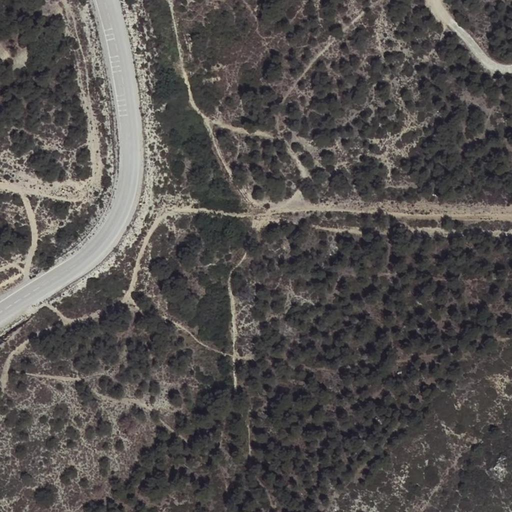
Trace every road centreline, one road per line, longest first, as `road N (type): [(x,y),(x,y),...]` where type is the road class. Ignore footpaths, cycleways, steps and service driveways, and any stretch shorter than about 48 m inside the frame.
road 1 (unclassified): [(0,318),(85,258),(122,210),(130,146),(105,0)]
road 2 (track): [(511,231),(345,229),(253,217)]
road 3 (track): [(253,217),(208,131),(163,0)]
